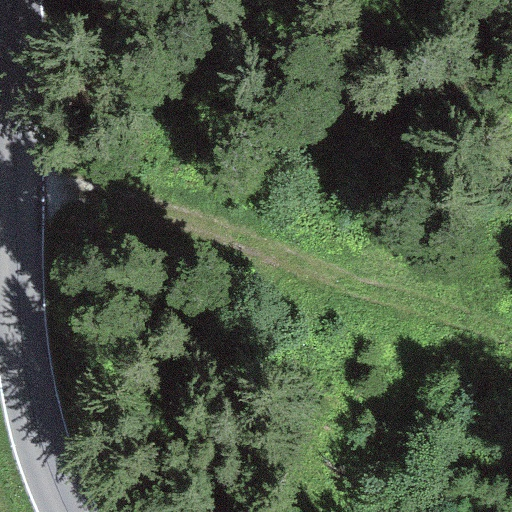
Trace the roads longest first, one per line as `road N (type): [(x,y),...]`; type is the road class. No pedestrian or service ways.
road 1 (tertiary): [(66,511),(27,385),(8,0)]
road 2 (track): [(21,164),(511,329)]
